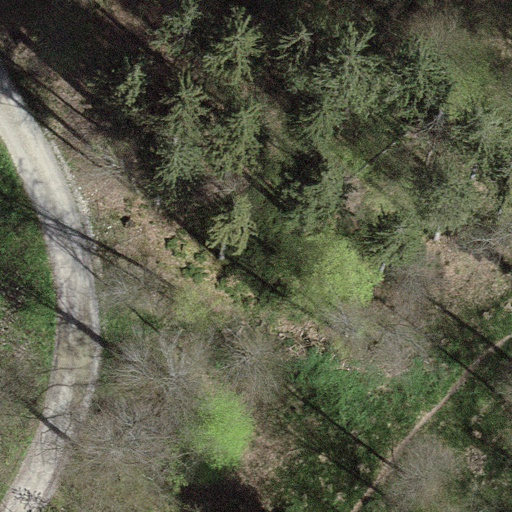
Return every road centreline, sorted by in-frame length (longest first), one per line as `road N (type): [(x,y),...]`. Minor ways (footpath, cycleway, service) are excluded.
road 1 (track): [(78,328),(70,259),(9,112)]
road 2 (track): [(28,511),(57,448),(78,328)]
